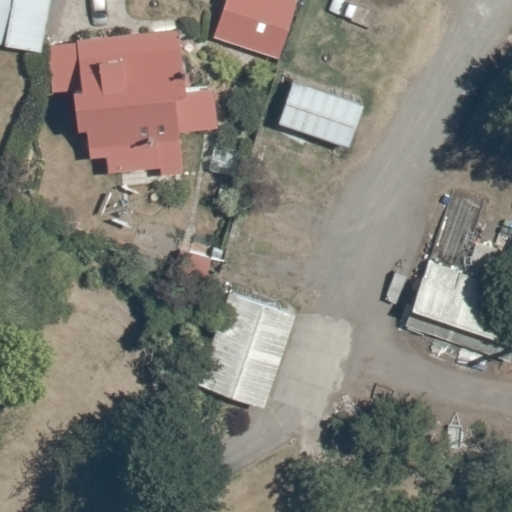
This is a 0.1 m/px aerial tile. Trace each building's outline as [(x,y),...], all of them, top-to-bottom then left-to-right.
[(41,0),(0,0),(0,36),(34,42),(41,0)] [(291,0),(219,0),(210,34),(276,53),(291,0)] [(174,81),(172,24),(51,30),(53,95),(68,94),(71,147),(102,145),(103,164),(179,161),(177,121),(211,120),(209,79),(174,81)] [(356,96),(284,74),(271,116),(342,139),(356,96)] [(511,353),(511,290),(427,264),(403,340),(506,372),(511,353)] [(295,311),(220,288),(190,383),(265,406),(295,311)]
